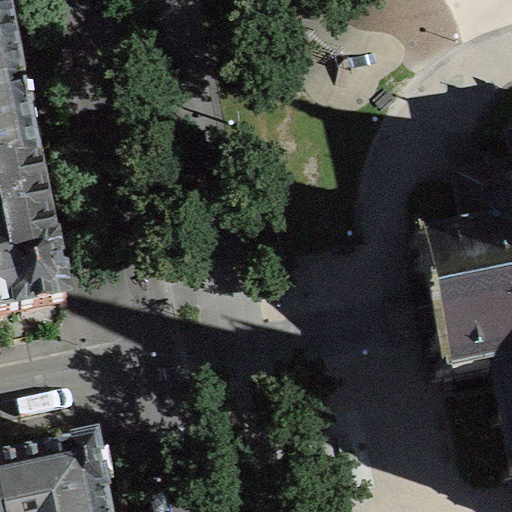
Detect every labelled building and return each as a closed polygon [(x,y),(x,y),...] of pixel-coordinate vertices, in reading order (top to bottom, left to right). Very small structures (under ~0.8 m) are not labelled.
[(6,7),(4,7),(2,0),(0,0),(0,89),(20,85),(15,61),(16,61),(6,10),(6,7)] [(0,171),(37,164),(27,116),(29,115),(27,105),(23,86),(21,87),(20,87),(20,85),(0,89),(0,171)] [(511,127),(507,134),(500,132),(499,138),(506,140),(511,165),(487,170),(486,163),(480,164),(481,171),(457,176),(456,169),(450,170),(451,177),(444,178),(446,184),(453,183),(463,236),(424,244),(421,230),(413,232),(416,245),(402,248),(404,256),(418,253),(421,270),(407,273),(409,280),(422,278),(426,294),(412,297),(411,292),(410,292),(405,293),(414,340),(419,339),(420,339),(419,334),(433,332),(436,348),(423,351),(424,359),(438,356),(441,373),(427,376),(429,384),(443,381),(445,394),(453,393),(451,379),(491,371),(500,417),(490,419),(492,427),(502,425),(511,471),(501,473),(502,481),(511,479),(511,127)] [(40,172),(38,163),(37,164),(0,171),(0,316),(16,313),(17,316),(26,314),(26,312),(59,305),(59,307),(65,306),(68,306),(66,296),(63,296),(62,294),(55,258),(58,258),(56,248),(53,249),(50,231),(52,230),(50,221),(48,222),(42,192),(38,172),(40,172)] [(274,222),(252,226),(259,263),(281,259),(274,222)] [(95,450),(95,448),(93,449),(43,458),(44,461),(0,469),(0,492),(4,511),(105,511),(103,498),(105,497),(101,477),(95,450)]
